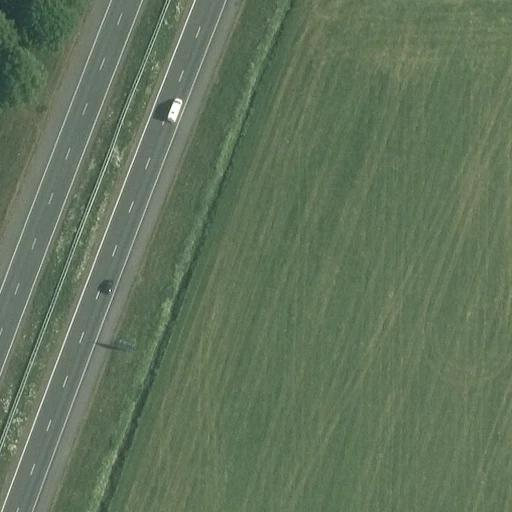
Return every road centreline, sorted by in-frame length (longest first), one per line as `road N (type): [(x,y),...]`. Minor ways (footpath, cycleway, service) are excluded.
road 1 (motorway): [(18,511),(212,0)]
road 2 (motorway): [(121,0),(0,322)]
